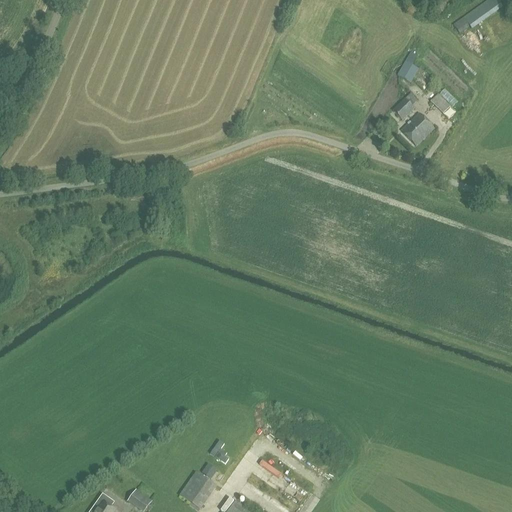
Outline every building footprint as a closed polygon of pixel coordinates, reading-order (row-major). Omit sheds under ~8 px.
[(479,19),(498,11),(494,3),(476,11),(479,19)] [(453,26),(459,35),(469,27),(463,19),(453,26)] [(397,75),(411,83),(418,70),(410,66),(415,58),(410,54),(397,75)] [(428,91),(432,85),(421,78),(417,85),(428,91)] [(392,112),(402,121),(414,109),(412,107),(417,101),(410,94),(392,112)] [(430,102),(442,115),(450,107),(437,95),(430,102)] [(401,132),(416,147),(434,129),(419,114),(401,132)] [(217,471),(208,465),(202,474),(211,480),(217,471)] [(190,508),(195,511),(198,511),(200,511),(201,511),(217,488),(195,473),(179,497),(192,506),(190,508)] [(294,484),(289,489),(296,497),(301,492),(294,484)] [(138,505),(145,510),(150,502),(144,497),(135,491),(129,499),(138,505)] [(116,511),(117,511),(112,508),(115,504),(102,495),(90,511),(116,511)] [(228,511),(249,511),(236,502),(228,511)]
